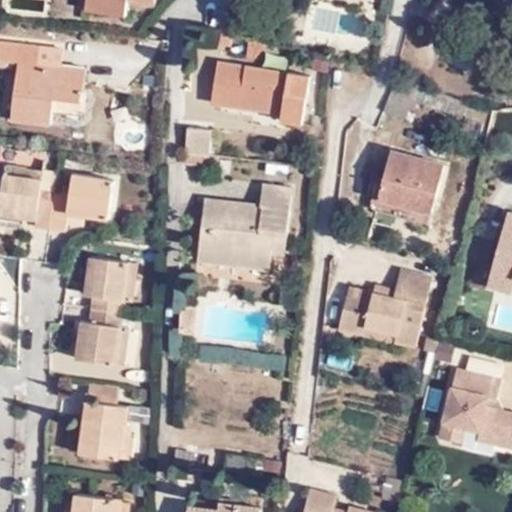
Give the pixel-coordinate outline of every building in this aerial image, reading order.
[(78,0),(78,8),(86,10),(87,0),(78,0)] [(87,0),(86,10),(127,15),(129,0),(157,4),(157,0),(87,0)] [(40,62),(42,46),(0,40),(0,58),(19,61),(13,120),(53,124),(56,97),(83,100),(86,67),(63,64),(40,62)] [(64,49),(42,46),(40,62),(63,64),(64,49)] [(291,71),(245,65),(240,101),(270,105),(268,119),(284,122),(291,71)] [(419,87),(398,79),(386,109),(407,118),(414,100),(419,87)] [(419,87),(414,100),(462,119),(463,116),(467,107),(419,87)] [(490,126),(492,116),(467,107),(463,116),(490,126)] [(186,154),(210,156),(213,129),(188,127),(186,154)] [(379,198),(433,214),(447,164),(392,149),(379,198)] [(38,228),(50,230),(55,189),(43,187),(46,170),(6,164),(1,207),(40,212),(39,220),(38,228)] [(55,189),(50,230),(65,231),(68,214),(69,205),(92,208),(91,216),(111,219),(116,178),(74,173),(71,191),(55,189)] [(199,256),(271,268),(273,250),(275,235),(288,237),(294,187),(266,184),(263,207),(206,200),(199,256)] [(431,224),(433,214),(379,198),(376,209),(431,224)] [(69,205),(68,214),(91,216),(92,208),(69,205)] [(0,212),(0,215),(39,220),(40,212),(1,207),(0,212)] [(511,292),(511,212),(509,212),(489,287),(511,293),(511,292)] [(286,252),(288,237),(275,235),(273,250),(286,252)] [(93,295),(91,308),(124,313),(126,300),(130,261),(90,256),(87,284),(94,285),(93,295)] [(271,271),(271,268),(199,256),(198,263),(271,271)] [(130,261),(126,300),(135,301),(140,262),(130,261)] [(395,297),(374,291),(350,286),(339,329),(364,335),(366,326),(398,334),(396,343),(416,348),(434,277),(402,269),(397,288),(395,297)] [(376,283),(374,291),(395,297),(397,288),(376,283)] [(85,294),(93,295),(94,285),(87,284),(85,294)] [(180,333),(195,335),(198,306),(183,305),(180,333)] [(122,326),(124,313),(91,309),(89,321),(88,331),(80,330),(77,359),(117,363),(122,326)] [(88,331),(89,321),(82,320),(80,330),(88,331)] [(131,327),(122,326),(117,363),(126,365),(131,327)] [(366,326),(364,335),(396,343),(398,334),(366,326)] [(284,375),(286,351),(203,346),(202,360),(224,361),(224,371),(284,375)] [(503,434),(501,444),(511,446),(511,411),(488,405),(490,396),(498,399),(503,379),(460,368),(443,437),(465,443),(469,425),(482,429),(503,434)] [(121,386),(90,382),(88,400),(94,401),(117,405),(121,386)] [(153,401),(154,389),(135,387),(134,398),(153,401)] [(94,401),(88,400),(87,400),(84,425),(90,426),(94,401)] [(131,406),(117,405),(94,401),(90,426),(84,425),(79,453),(121,458),(126,419),(129,420),(131,406)] [(126,419),(121,458),(132,460),(136,436),(133,436),(135,420),(129,420),(126,419)] [(480,438),(501,444),(503,434),(482,429),(480,438)] [(226,455),(224,472),(246,474),(248,457),(226,455)] [(246,474),(263,477),(266,460),(248,457),(246,474)] [(380,498),(399,503),(404,482),(386,477),(380,498)] [(377,511),(378,511),(350,505),(348,510),(347,511),(332,511),(334,507),(338,494),(311,488),(305,511),(377,511)] [(114,511),(117,498),(76,492),(73,511),(114,511)] [(117,498),(114,511),(130,511),(132,500),(117,498)] [(220,500),(219,507),(236,509),(236,503),(220,500)] [(236,509),(219,507),(189,504),(188,511),(261,511),(263,505),(236,503),(236,509)]
